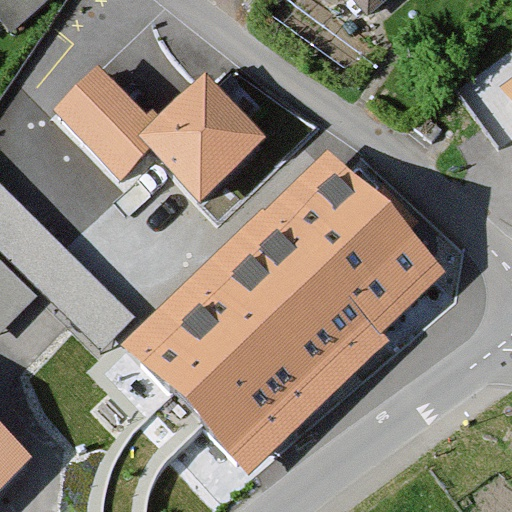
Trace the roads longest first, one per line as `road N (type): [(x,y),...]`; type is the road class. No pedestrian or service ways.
road 1 (residential): [(187,0),(477,256),(511,315)]
road 2 (tertiary): [(511,333),(357,447),(287,511)]
